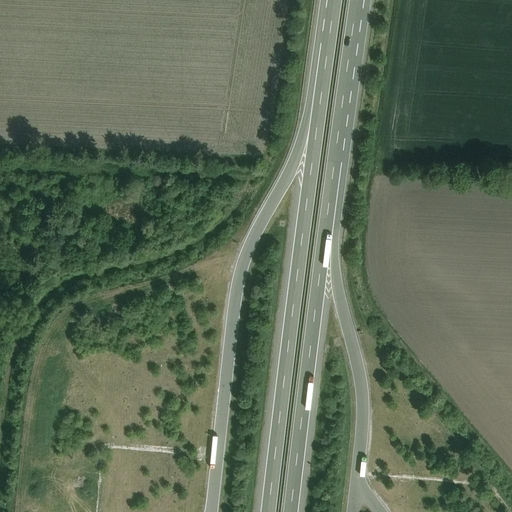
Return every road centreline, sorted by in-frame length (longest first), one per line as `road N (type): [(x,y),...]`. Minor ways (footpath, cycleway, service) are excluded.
road 1 (motorway): [(332,26),(265,511)]
road 2 (motorway): [(293,511),(338,135)]
road 3 (motorway): [(332,26),(318,42),(296,155),(264,214)]
road 4 (motorway): [(338,135),(357,0)]
